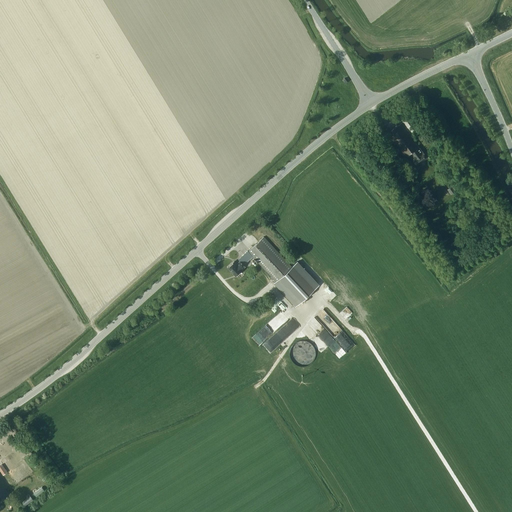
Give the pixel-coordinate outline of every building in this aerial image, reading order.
[(419,128),(410,116),(387,134),(405,158),(410,155),(413,159),(412,160),(417,166),(428,157),(423,151),(423,152),(415,142),(417,141),(411,134),(419,128)] [(456,190),(453,185),(447,189),(450,194),(456,190)] [(269,231),(264,237),(292,267),(297,261),(269,231)] [(248,251),(253,256),(276,281),(292,267),(264,237),(248,251)] [(245,266),(244,265),(253,256),(248,251),(238,259),(240,261),(236,264),(234,262),(228,267),(236,275),(242,270),(241,269),(245,266)] [(293,265),(292,267),(276,281),(274,283),(295,306),(315,288),(293,265)] [(333,335),(341,329),(337,324),(329,330),(333,335)] [(285,346),(291,338),(285,333),(279,342),(285,346)] [(331,335),(324,342),(335,353),(342,347),(331,335)] [(293,350),(292,350),(301,366),(318,356),(307,338),(292,347),(293,350)] [(32,457),(29,459),(35,467),(38,465),(32,457)] [(48,479),(42,473),(39,476),(45,482),(48,479)] [(0,500),(9,494),(5,488),(8,487),(0,474),(0,500)] [(8,476),(5,478),(10,486),(13,484),(8,476)] [(42,487),(34,493),(36,496),(44,490),(42,487)] [(25,505),(32,499),(30,496),(23,502),(25,505)]
